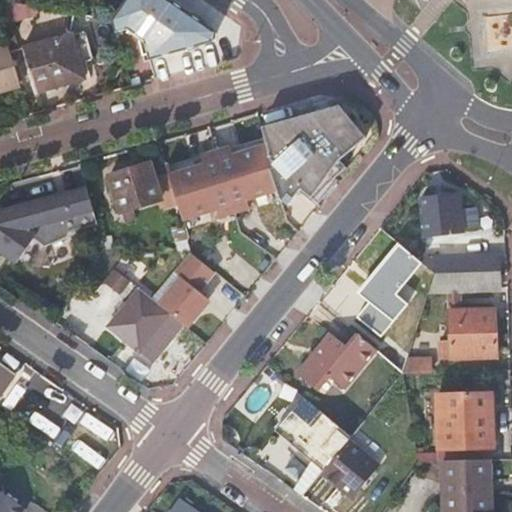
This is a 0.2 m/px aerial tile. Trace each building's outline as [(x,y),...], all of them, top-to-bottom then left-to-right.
[(37,14),(39,7),(0,0),(0,4),(5,22),(37,14)] [(213,31),(168,0),(126,0),(117,14),(126,14),(135,21),(129,28),(145,40),(150,60),(213,42),(213,31)] [(74,36),(73,34),(25,47),(39,93),(87,79),(82,64),(77,48),(83,47),(84,51),(90,49),(85,32),(74,36)] [(0,91),(22,85),(11,45),(0,48),(0,91)] [(83,47),(77,48),(82,64),(91,62),(93,57),(90,49),(84,51),(83,47)] [(285,180),(310,199),(325,183),(344,167),(338,161),(364,137),(338,107),(329,109),(327,101),(312,105),(314,113),(262,128),(264,134),(265,139),(267,146),(272,161),(281,153),(287,160),(300,148),(294,142),(298,139),(310,155),(296,167),(285,180)] [(265,139),(231,149),(233,157),(267,146),(265,139)] [(272,161),(267,146),(233,157),(231,149),(200,158),(203,167),(168,178),(181,220),(209,212),(216,210),(219,218),(248,209),(246,201),(253,199),(276,191),(270,170),(274,168),(272,161)] [(203,167),(200,158),(165,168),(168,178),(203,167)] [(120,214),(160,202),(150,167),(110,177),(120,214)] [(62,189),(86,183),(83,168),(58,174),(62,189)] [(425,234),(462,230),(458,194),(421,199),(425,234)] [(246,201),(248,209),(255,207),(253,199),(246,201)] [(0,248),(16,261),(37,233),(0,206),(0,248)] [(216,210),(209,212),(211,220),(219,218),(216,210)] [(436,257),(436,273),(499,270),(498,254),(436,257)] [(199,292),(214,273),(192,255),(155,301),(170,314),(183,324),(187,327),(200,312),(198,310),(207,298),(199,292)] [(499,270),(436,273),(430,291),(499,288),(499,270)] [(138,353),(170,314),(155,301),(140,289),(107,328),(138,353)] [(439,359),(494,357),(492,308),(448,310),(449,341),(438,341),(439,359)] [(170,314),(138,353),(150,364),(183,324),(170,314)] [(385,332),(372,348),(402,373),(407,360),(409,352),(385,332)] [(372,348),(358,337),(350,347),(333,335),(300,374),(316,388),(331,371),(344,381),(372,348)] [(402,373),(433,372),(432,359),(407,360),(402,373)] [(0,393),(15,372),(0,361),(0,393)] [(442,446),(494,444),(492,393),(441,395),(442,446)] [(351,435),(339,425),(337,427),(343,432),(340,434),(316,414),(291,443),(323,468),(348,439),(351,435)] [(40,420),(31,433),(42,441),(51,427),(40,420)] [(42,441),(58,452),(70,434),(54,423),(51,427),(42,441)] [(348,439),(323,468),(320,472),(352,498),(378,465),(348,439)] [(490,511),(489,459),(445,460),(446,511),(490,511)] [(306,471),(292,488),(302,495),(315,478),(306,471)] [(0,490),(0,511),(23,511),(26,509),(0,490)] [(199,511),(182,499),(172,511),(199,511)]
